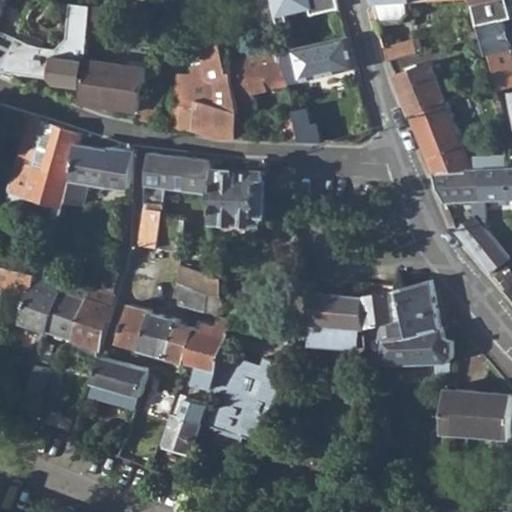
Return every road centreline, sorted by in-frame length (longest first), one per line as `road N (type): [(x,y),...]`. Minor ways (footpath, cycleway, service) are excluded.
road 1 (residential): [(0,89),(147,136),(220,149),(402,159)]
road 2 (residential): [(402,159),(438,249),(511,330)]
road 3 (residential): [(361,0),(402,159)]
